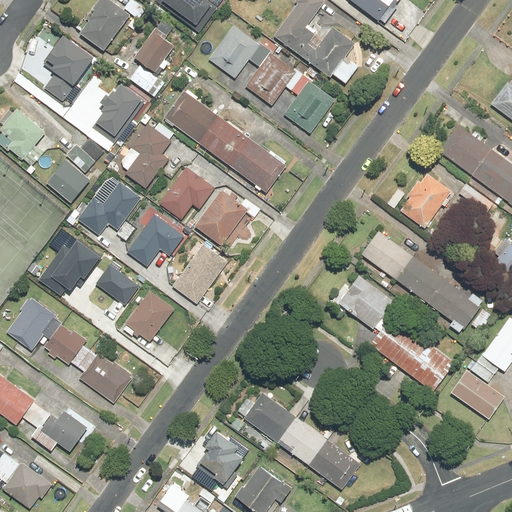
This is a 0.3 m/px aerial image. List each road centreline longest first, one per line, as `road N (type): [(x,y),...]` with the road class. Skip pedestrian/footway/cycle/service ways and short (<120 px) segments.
road 1 (residential): [(103,511),(475,0)]
road 2 (residential): [(308,365),(409,429),(450,505)]
